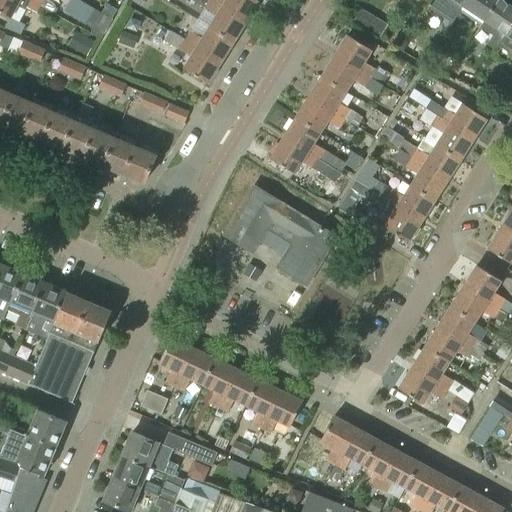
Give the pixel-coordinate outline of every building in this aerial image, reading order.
[(28,0),(0,0),(0,12),(10,18),(17,5),(24,9),(25,7),(28,0)] [(36,13),(40,6),(28,0),(25,7),(36,13)] [(209,27),(232,42),(245,21),(211,0),(206,9),(216,16),(209,27)] [(211,0),(245,21),(258,0),(257,0),(211,0)] [(433,0),(429,8),(451,22),(462,5),(465,0),(433,0)] [(465,0),(462,5),(484,20),(496,0),(465,0)] [(496,0),(484,20),(473,36),(495,50),(511,23),(511,7),(500,0),(496,0)] [(106,3),(100,11),(111,17),(116,9),(106,3)] [(365,31),(378,39),(387,25),(373,17),(365,31)] [(511,23),(495,50),(492,54),(511,67),(511,23)] [(180,25),(175,34),(219,62),(232,42),(209,27),(202,39),(180,25)] [(67,46),(86,56),(95,41),(75,30),(67,46)] [(207,83),(219,62),(175,34),(169,30),(163,40),(190,57),(183,68),(207,83)] [(122,31),(118,42),(129,46),(133,35),(122,31)] [(375,68),(363,61),(371,50),(347,35),(334,56),(369,78),(375,68)] [(401,50),(406,43),(404,36),(393,39),(395,46),(401,50)] [(45,50),(22,40),(17,54),(40,63),(45,50)] [(382,85),(369,78),(334,56),(321,76),(345,91),(365,104),(372,93),(376,95),(382,85)] [(63,57),(57,71),(80,80),(85,68),(85,67),(63,57)] [(126,84),(103,74),(103,75),(97,88),(120,98),(126,84)] [(349,110),(338,102),(345,91),(321,76),(308,97),(343,119),(349,110)] [(0,122),(21,131),(33,103),(0,88),(0,122)] [(407,97),(424,108),(429,100),(412,89),(407,97)] [(166,101),(143,92),(138,105),(160,115),(166,101)] [(295,117),(319,132),(326,121),(338,128),(343,119),(308,97),(295,117)] [(468,97),(463,104),(484,118),(489,110),(468,97)] [(463,104),(461,103),(454,114),(429,99),(424,108),(437,116),(472,139),(485,118),(484,118),(463,104)] [(187,111),(169,102),(163,116),(182,124),(187,111)] [(402,107),(401,108),(411,114),(415,109),(404,102),(402,107)] [(61,148),(73,120),(33,103),(21,131),(61,148)] [(362,117),(349,110),(343,119),(356,127),(362,117)] [(443,133),(435,144),(459,159),(472,139),(437,116),(431,126),(443,133)] [(324,151),(312,144),(319,132),(295,117),(282,138),(318,160),(324,151)] [(102,165),(114,137),(73,120),(61,148),(102,165)] [(382,137),(397,146),(401,139),(402,138),(387,128),(382,137)] [(102,165),(143,183),(155,154),(114,137),(102,165)] [(417,148),(411,157),(446,180),(459,159),(435,144),(424,137),(417,148)] [(312,169),(318,160),(282,138),(270,159),(294,173),(301,162),(312,169)] [(409,185),(433,200),(446,180),(411,157),(399,149),(393,159),(416,174),(409,185)] [(324,151),(318,160),(329,167),(334,158),(324,151)] [(367,158),(360,170),(371,177),(379,165),(367,158)] [(340,174),(329,167),(318,160),(312,169),(310,172),(332,186),(340,174)] [(409,185),(402,196),(379,181),(373,190),(385,198),(420,221),(433,200),(409,185)] [(253,186),(223,234),(252,252),(266,228),(291,243),(277,267),(306,285),(335,237),(253,186)] [(361,195),(349,187),(338,206),(338,209),(349,216),(353,208),(361,195)] [(367,199),(390,215),(383,226),(407,241),(420,221),(385,198),(373,190),(367,199)] [(511,208),(500,228),(511,235),(511,208)] [(511,235),(500,228),(487,248),(511,264),(511,261),(511,235)] [(0,297),(10,302),(22,273),(0,264),(0,297)] [(493,292),(500,280),(476,265),(463,286),(498,308),(504,299),(493,292)] [(44,282),(22,273),(10,302),(11,302),(8,310),(19,314),(16,321),(26,325),(44,282)] [(44,316),(54,320),(66,292),(44,282),(26,325),(24,330),(36,335),(44,316)] [(498,308),(463,286),(450,306),(474,321),(481,310),(492,317),(498,309),(498,308)] [(54,320),(35,365),(28,384),(71,402),(110,311),(66,292),(54,320)] [(511,313),(511,303),(504,299),(498,308),(511,316),(511,313)] [(474,321),(450,306),(437,326),(472,349),(478,340),(467,332),(474,321)] [(498,309),(492,317),(500,322),(506,314),(498,309)] [(472,349),(437,326),(424,347),(448,362),(455,351),(466,358),(472,349)] [(170,368),(163,381),(174,386),(192,348),(170,337),(158,362),(170,368)] [(448,362),(424,347),(411,367),(446,390),(452,381),(441,373),(448,362)] [(184,391),(190,378),(202,383),(214,358),(192,348),(174,386),(184,391)] [(0,349),(0,372),(6,374),(13,356),(0,349)] [(35,365),(13,356),(6,374),(28,384),(35,365)] [(213,389),(207,402),(217,407),(236,369),(214,358),(202,383),(213,389)] [(446,390),(411,367),(398,388),(422,403),(429,392),(440,399),(446,390)] [(227,412),(234,399),(245,405),(257,380),(236,369),(217,407),(223,410),(227,412)] [(257,410),(251,423),(261,428),(279,390),(257,380),(245,405),(257,410)] [(279,390),(261,428),(271,433),(277,420),(289,426),(301,401),(279,390)] [(161,414),(167,399),(146,391),(140,405),(161,414)] [(490,406),(511,420),(511,418),(511,407),(496,397),(490,406)] [(10,428),(54,446),(64,421),(21,403),(10,428)] [(460,405),(454,413),(465,420),(471,411),(460,405)] [(217,407),(214,414),(219,417),(223,410),(217,407)] [(330,447),(324,459),(334,465),(354,428),(333,416),(319,440),(330,447)] [(0,456),(20,463),(21,462),(43,472),(54,446),(10,428),(0,423),(0,456)] [(375,439),(354,428),(334,465),(328,476),(338,481),(350,457),(362,464),(375,439)] [(131,431),(122,454),(148,465),(163,471),(168,473),(173,476),(178,465),(167,461),(172,448),(131,431)] [(486,439),(474,431),(468,440),(469,440),(482,447),(486,439)] [(180,452),(211,465),(216,452),(185,439),(180,452)] [(396,451),(375,439),(362,464),(373,470),(366,482),(376,488),(396,451)] [(249,447),(234,440),(228,452),(244,459),(249,447)] [(266,453),(253,447),(248,457),(261,463),(266,453)] [(418,462),(396,451),(376,488),(386,493),(393,481),(404,487),(418,462)] [(122,454),(112,477),(138,488),(148,465),(122,454)] [(0,475),(14,480),(20,465),(0,458),(0,475)] [(14,480),(12,484),(2,511),(26,511),(43,472),(21,462),(20,463),(20,465),(14,480)] [(439,474),(418,462),(404,487),(415,493),(409,505),(419,511),(439,474)] [(163,485),(158,496),(174,503),(179,491),(180,488),(184,480),(173,476),(168,473),(163,485)] [(460,485),(439,474),(419,511),(420,511),(430,511),(436,504),(447,510),(460,485)] [(112,477),(103,500),(129,511),(138,488),(112,477)] [(185,484),(183,489),(208,499),(214,502),(218,491),(190,481),(185,484)] [(371,497),(376,488),(366,482),(361,491),(371,497)] [(473,511),(481,497),(460,485),(447,510),(450,511),(473,511)] [(203,511),(208,499),(183,489),(180,488),(179,491),(174,503),(170,511),(203,511)] [(302,493),(290,488),(287,495),(290,502),(297,504),(302,493)] [(298,511),(351,511),(353,509),(307,490),(298,511)] [(214,502),(210,511),(273,511),(218,492),(218,491),(214,502)] [(500,511),(503,508),(481,497),(473,511),(500,511)] [(371,499),(367,509),(373,511),(376,511),(381,503),(371,499)]
